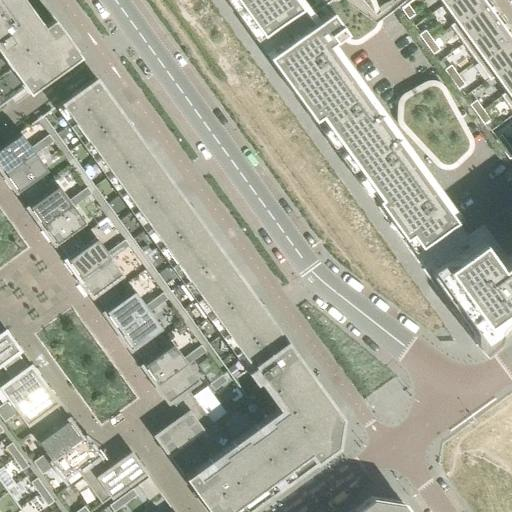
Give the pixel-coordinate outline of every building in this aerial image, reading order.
[(0,0),(0,107),(26,89),(77,52),(39,0),(0,0)] [(231,0),(258,37),(270,54),(264,59),(304,114),(310,110),(381,208),(377,211),(399,241),(403,238),(411,250),(454,219),(332,49),(328,44),(351,27),(341,14),(336,18),(330,10),(312,23),(300,7),(294,0),(231,0)] [(451,0),(443,6),(455,22),(456,23),(485,2),(483,0),(451,0)] [(455,22),(450,25),(451,27),(464,44),(498,20),(494,15),(497,13),(491,5),(488,7),(485,2),(456,23),(455,22)] [(415,14),(408,5),(401,9),(408,19),(415,14)] [(498,20),(464,44),(476,62),(510,37),(507,32),(510,30),(504,22),(501,24),(498,20)] [(432,40),(425,30),(419,35),(426,45),(432,40)] [(511,39),(510,37),(476,62),(490,80),(495,77),(494,76),(511,62),(511,39)] [(439,50),(432,40),(426,45),(433,55),(439,50)] [(511,62),(494,76),(495,77),(505,92),(507,93),(511,89),(511,62)] [(458,75),(451,65),(444,70),(451,80),(458,75)] [(465,85),(458,75),(451,80),(458,90),(465,85)] [(341,416),(212,239),(96,78),(50,111),(57,121),(62,117),(255,384),(258,381),(278,408),(194,469),(190,464),(180,471),(209,511),(243,511),(337,445),(341,416)] [(505,92),(501,96),(511,111),(511,89),(507,93),(505,92)] [(483,110),(476,100),(469,105),(477,115),(483,110)] [(490,120),(483,110),(477,115),(484,125),(490,120)] [(34,151),(31,148),(20,132),(0,146),(0,170),(2,174),(34,151)] [(45,148),(53,141),(49,135),(40,141),(45,148)] [(509,145),(501,135),(495,140),(502,150),(509,145)] [(511,157),(511,149),(509,145),(502,150),(509,160),(511,157)] [(47,170),(36,154),(34,151),(2,174),(21,200),(41,186),(35,178),(47,170)] [(72,203),(58,185),(46,193),(41,186),(21,200),(40,226),(72,203)] [(83,200),(91,194),(87,187),(78,194),(83,200)] [(85,222),(74,207),(72,203),(40,226),(59,252),(79,238),(73,231),(85,222)] [(511,254),(507,258),(484,226),(468,237),(429,265),(460,308),(466,316),(483,341),(501,324),(511,314),(511,254)] [(110,256),(107,253),(96,237),(84,246),(79,238),(59,252),(78,279),(110,256)] [(121,253),(129,246),(125,240),(116,246),(121,253)] [(123,275),(112,259),(110,256),(78,279),(97,305),(117,291),(111,283),(123,275)] [(148,309),(134,290),(122,298),(117,291),(97,305),(116,331),(148,309)] [(159,306),(168,299),(163,293),(154,299),(159,306)] [(162,328),(150,312),(148,309),(116,331),(135,358),(155,344),(150,336),(162,328)] [(25,358),(5,330),(0,334),(0,364),(6,372),(25,358)] [(186,361),(172,343),(160,351),(155,344),(135,358),(154,384),(186,361)] [(197,358),(206,352),(201,345),(192,352),(197,358)] [(44,384),(31,365),(25,358),(6,372),(11,379),(0,387),(0,389),(13,407),(44,384)] [(200,380),(188,365),(186,361),(154,384),(173,410),(193,396),(188,389),(200,380)] [(227,381),(223,375),(209,384),(214,391),(227,381)] [(63,410),(44,384),(13,407),(26,425),(38,417),(44,424),(63,410)] [(213,424),(193,396),(173,410),(179,418),(154,436),(169,455),(213,424)] [(82,436),(63,410),(44,424),(49,432),(37,440),(51,459),(82,436)] [(101,463),(96,455),(82,436),(51,459),(64,478),(76,469),(82,477),(101,463)] [(20,455),(12,443),(5,448),(14,460),(20,455)] [(146,472),(131,452),(107,470),(101,463),(82,477),(102,504),(146,472)] [(29,466),(20,455),(14,460),(22,471),(29,466)] [(149,477),(138,485),(149,501),(160,493),(149,477)] [(46,490),(37,478),(31,483),(39,494),(46,490)] [(137,495),(133,489),(121,497),(126,504),(137,495)] [(9,493),(10,493),(8,490),(0,495),(0,511),(14,511),(21,508),(19,505),(18,506),(9,493)] [(54,501),(46,490),(39,494),(48,506),(54,501)] [(113,511),(114,511),(126,504),(121,497),(109,506),(113,511)] [(409,511),(402,502),(372,498),(351,511),(409,511)]
